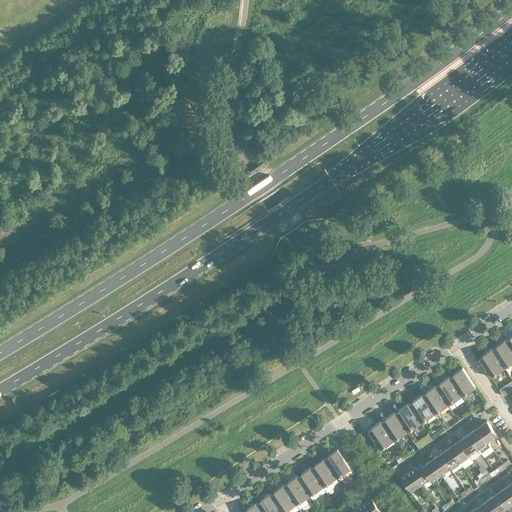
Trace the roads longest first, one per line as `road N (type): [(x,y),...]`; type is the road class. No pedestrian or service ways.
road 1 (trunk): [(0,393),(362,160),(511,46)]
road 2 (trunk): [(511,6),(314,153),(0,352)]
road 3 (track): [(0,467),(249,319),(303,276),(384,251),(395,238)]
road 4 (residential): [(456,342),(224,501)]
